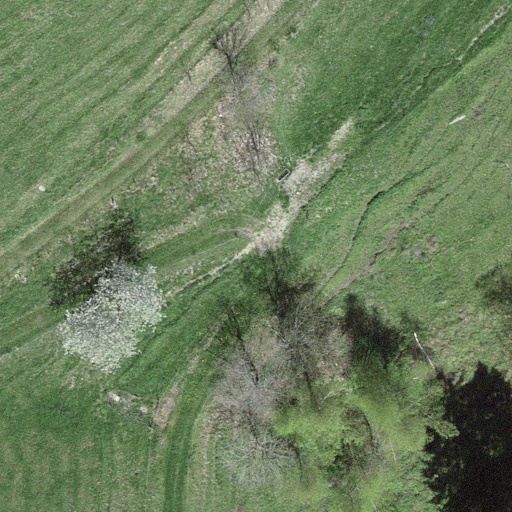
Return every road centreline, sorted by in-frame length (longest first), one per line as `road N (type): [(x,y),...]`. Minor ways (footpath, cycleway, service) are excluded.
road 1 (track): [(0,340),(334,170),(511,39)]
road 2 (track): [(0,271),(173,127),(297,0)]
road 3 (track): [(301,187),(270,263),(192,378),(177,415),(172,511)]
